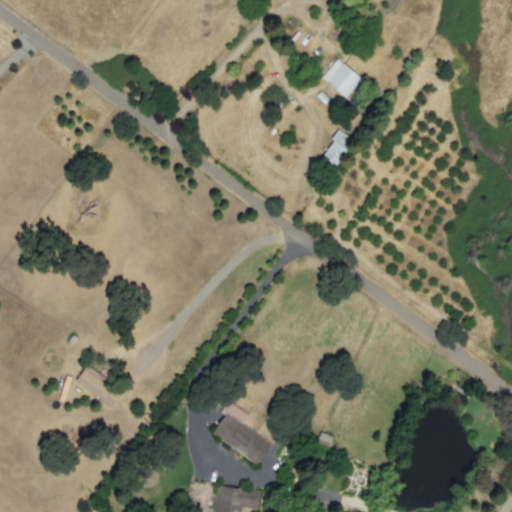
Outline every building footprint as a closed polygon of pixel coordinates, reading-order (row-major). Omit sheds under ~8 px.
[(344,98),(360,79),(336,59),(320,77),(344,98)] [(332,169),(352,141),(339,130),(318,158),(332,169)] [(112,407),(122,390),(85,366),(74,382),(112,407)] [(270,445),(241,424),(247,415),(230,403),(209,432),(255,465),(270,445)] [(258,491),(214,485),(210,511),(237,511),(238,508),(256,510),(258,491)]
